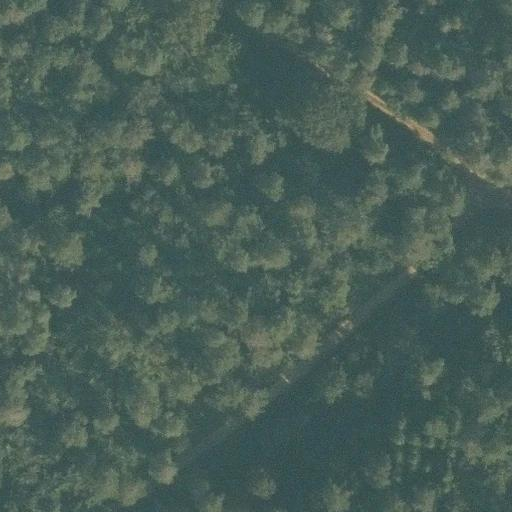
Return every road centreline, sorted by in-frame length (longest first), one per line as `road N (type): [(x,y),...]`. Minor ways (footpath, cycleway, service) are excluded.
road 1 (track): [(76,511),(213,416),(510,163)]
road 2 (track): [(510,163),(254,0)]
